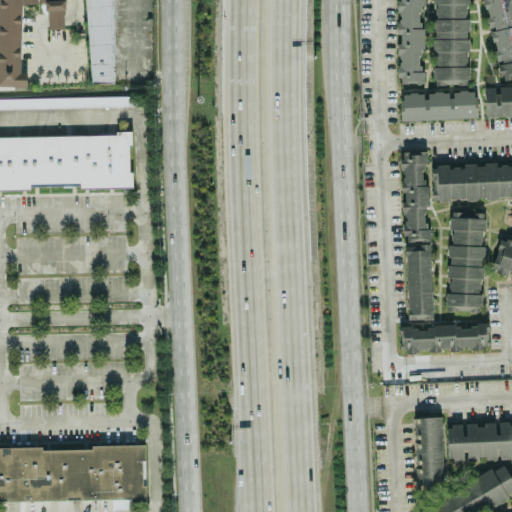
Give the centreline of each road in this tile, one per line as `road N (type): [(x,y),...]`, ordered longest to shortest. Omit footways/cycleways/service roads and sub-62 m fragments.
road 1 (motorway): [(304,511),(279,0)]
road 2 (primary): [(362,511),(337,0)]
road 3 (motorway): [(241,0),(250,380)]
road 4 (primary): [(172,0),(175,314)]
road 5 (primary): [(175,314),(185,511)]
road 6 (motorway): [(250,380),(241,511)]
road 7 (motorway): [(250,380),(256,511)]
